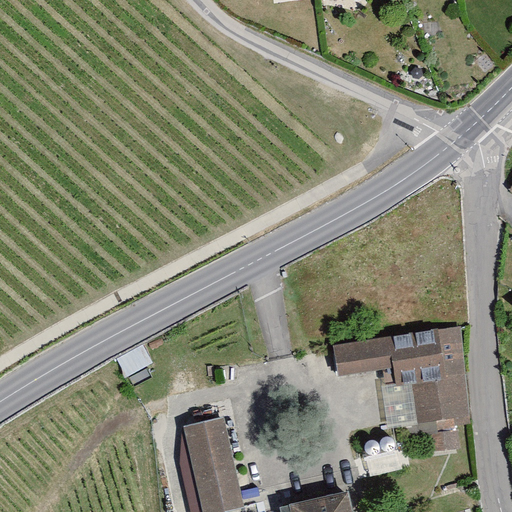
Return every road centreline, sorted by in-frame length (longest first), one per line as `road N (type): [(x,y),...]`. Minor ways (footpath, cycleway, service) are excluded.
road 1 (secondary): [(463,134),(375,196),(0,403)]
road 2 (track): [(0,367),(425,115)]
road 3 (residential): [(463,134),(481,166),(488,408),(502,511)]
road 4 (residential): [(199,0),(241,35),(463,134)]
